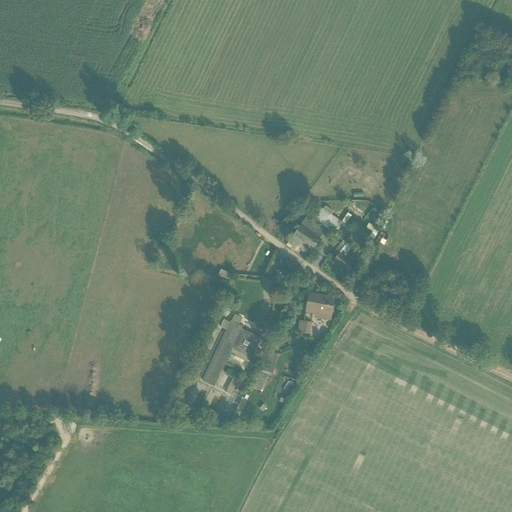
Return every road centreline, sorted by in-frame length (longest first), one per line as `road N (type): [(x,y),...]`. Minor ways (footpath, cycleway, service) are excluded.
road 1 (unclassified): [(349,295),(134,139),(94,122),(0,107)]
road 2 (track): [(511,377),(349,295)]
road 3 (track): [(22,511),(67,426),(0,416)]
